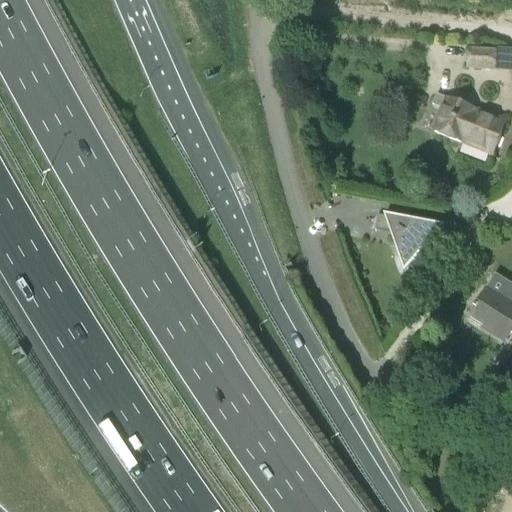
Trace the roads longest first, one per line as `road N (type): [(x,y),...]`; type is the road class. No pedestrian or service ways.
road 1 (motorway): [(320,511),(88,165),(0,8)]
road 2 (motorway): [(410,511),(295,334),(131,0)]
road 3 (unclassified): [(511,435),(383,389),(358,360),(295,207),(256,42),(260,0)]
road 4 (motorway): [(0,216),(190,511)]
